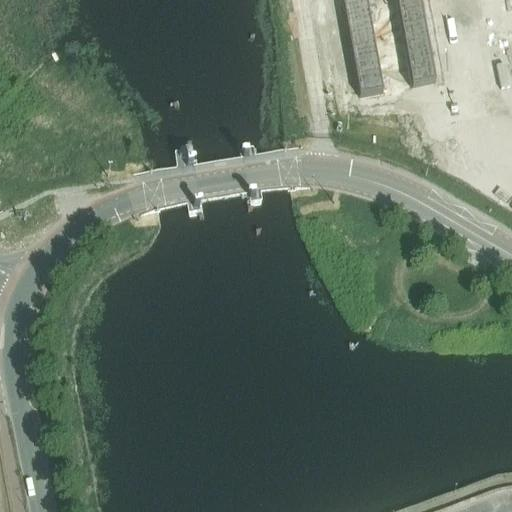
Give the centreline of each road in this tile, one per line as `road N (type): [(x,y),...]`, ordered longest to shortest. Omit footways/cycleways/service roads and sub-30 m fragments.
road 1 (secondary): [(26,288),(71,234),(130,201),(296,173),(376,183),(511,253)]
road 2 (secondary): [(38,511),(18,403),(26,288)]
